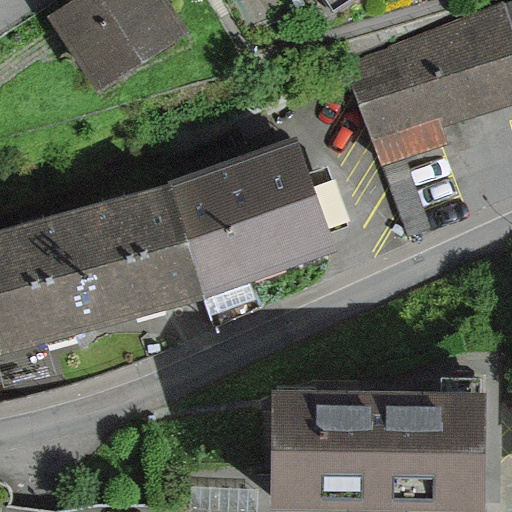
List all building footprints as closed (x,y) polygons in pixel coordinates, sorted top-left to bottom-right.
[(50,0),(98,70),(183,14),(173,0),(50,0)] [(349,0),(304,0),(319,21),(349,0)] [(511,7),(498,13),(511,52),(511,7)] [(511,52),(498,13),(345,68),(376,153),(511,103),(511,52)] [(166,184),(197,281),(327,241),(297,143),(166,184)] [(0,324),(5,341),(197,281),(166,184),(0,235),(0,324)] [(279,400),(278,505),(478,508),(479,403),(279,400)]
